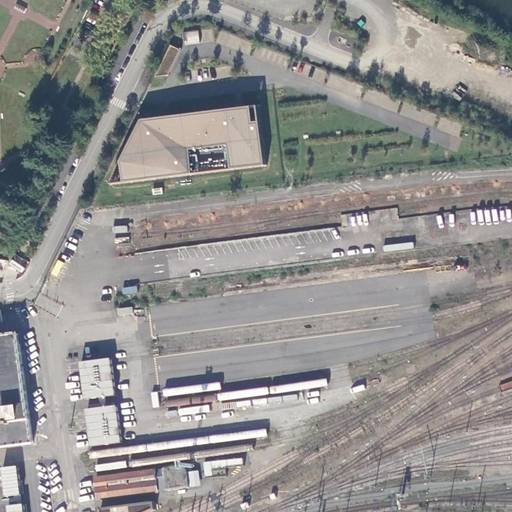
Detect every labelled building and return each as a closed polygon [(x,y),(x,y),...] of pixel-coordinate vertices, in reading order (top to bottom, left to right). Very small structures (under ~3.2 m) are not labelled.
[(14,10),(24,15),(27,9),(17,4),(14,10)] [(198,31),(184,32),(184,44),(199,43),(198,31)] [(267,165),(260,107),(145,120),(115,183),(267,165)] [(22,273),(28,262),(15,254),(9,265),(22,273)] [(0,446),(32,442),(19,333),(0,335),(0,446)] [(80,362),(85,399),(116,395),(111,358),(80,362)] [(117,405),(86,409),(91,446),(122,442),(117,405)] [(169,488),(169,489),(191,486),(192,485),(192,484),(190,465),(189,464),(188,463),(167,466),(165,466),(165,467),(168,487),(169,488)] [(19,465),(3,467),(6,495),(21,494),(19,465)] [(95,477),(98,499),(160,491),(157,469),(95,477)] [(9,511),(28,511),(27,503),(9,506),(9,511)] [(154,503),(101,509),(101,511),(153,511),(155,511),(154,503)]
